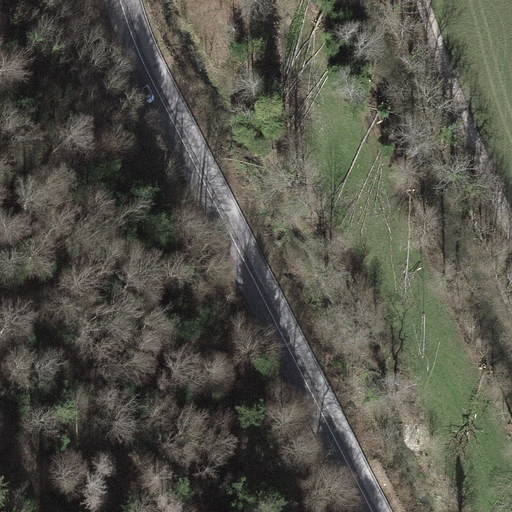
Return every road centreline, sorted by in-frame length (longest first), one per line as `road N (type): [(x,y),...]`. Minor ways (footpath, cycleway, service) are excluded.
road 1 (secondary): [(121,0),(159,97),(373,511)]
road 2 (track): [(511,223),(419,0)]
